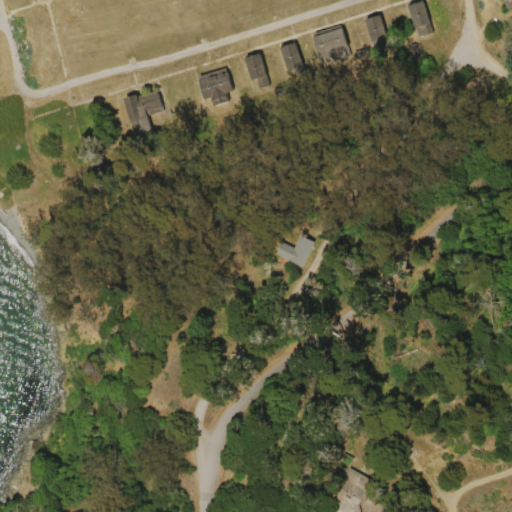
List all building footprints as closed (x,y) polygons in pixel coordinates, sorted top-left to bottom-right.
[(416,5),(432,0),(438,22),(423,27),(416,5)] [(372,20),(388,15),(394,36),(379,41),(372,20)] [(423,27),(427,37),(442,32),(438,22),(423,27)] [(319,37),(349,27),(355,46),(351,47),(354,56),(333,63),(330,54),(326,56),(319,37)] [(379,41),(382,51),(398,47),(394,36),(379,41)] [(285,47),(300,42),(311,73),(301,77),(298,67),(293,69),(285,47)] [(360,52),(374,47),(376,55),(362,59),(360,52)] [(250,59),(267,54),(275,86),(264,88),(262,79),(256,81),(250,59)] [(203,80),(233,71),(238,90),(231,92),(234,101),(218,105),(215,97),(209,99),(203,80)] [(278,89),(293,85),(295,93),(281,97),(278,89)] [(127,98),(140,94),(142,99),(163,92),(167,105),(150,110),(154,125),(137,130),(127,98)] [(227,118),(238,115),(240,122),(229,125),(227,118)] [(313,235),(327,241),(315,266),(286,253),(291,241),(306,248),(313,235)] [(361,452),(373,458),(369,467),(401,483),(393,499),(410,508),(408,511),(352,511),(335,503),(361,452)]
